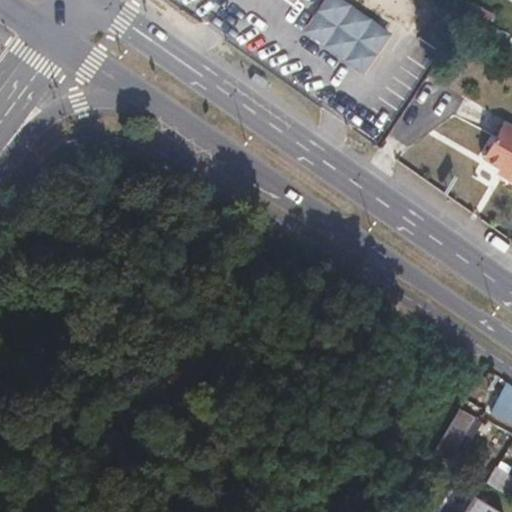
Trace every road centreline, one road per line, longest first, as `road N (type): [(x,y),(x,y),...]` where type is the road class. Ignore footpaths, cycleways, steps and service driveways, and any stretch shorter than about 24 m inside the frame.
road 1 (primary): [(511,287),(92,0)]
road 2 (primary): [(248,166),(511,343)]
road 3 (residential): [(0,156),(80,105),(140,120),(248,166)]
road 4 (primary): [(50,35),(248,166)]
